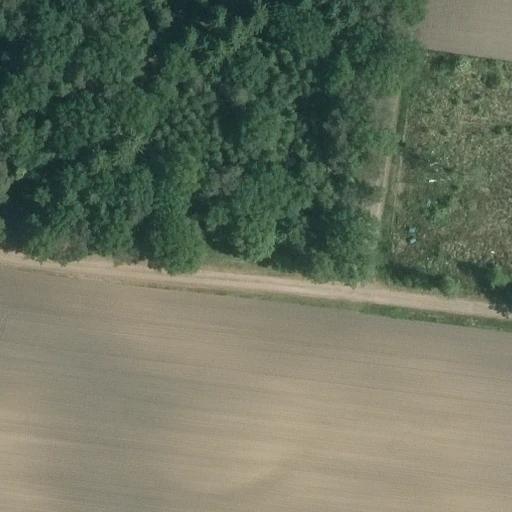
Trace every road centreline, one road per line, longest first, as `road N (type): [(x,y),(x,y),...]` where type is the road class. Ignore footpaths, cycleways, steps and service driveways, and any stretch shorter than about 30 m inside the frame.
road 1 (track): [(0,253),(511,309)]
road 2 (track): [(394,0),(361,291)]
